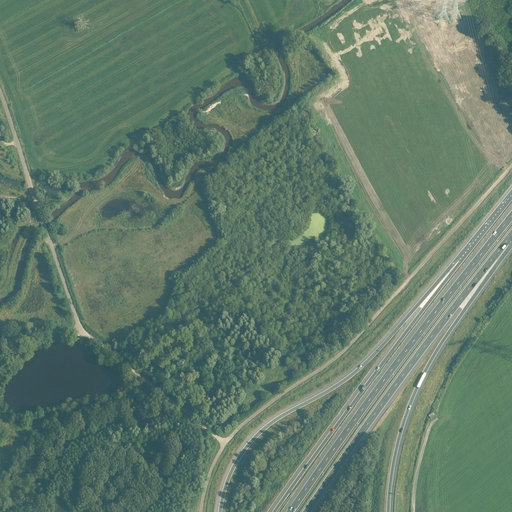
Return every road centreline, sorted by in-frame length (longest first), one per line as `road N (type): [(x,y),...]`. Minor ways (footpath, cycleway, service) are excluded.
road 1 (unclassified): [(225,442),(352,342),(511,165)]
road 2 (motorway): [(511,215),(290,511)]
road 3 (motorway): [(458,261),(359,368),(255,436),(228,477),(220,511)]
road 4 (motorway): [(307,511),(505,242)]
road 5 (motorway): [(458,261),(274,511)]
road 6 (motorway): [(389,511),(413,397),(505,242)]
road 7 (unclassified): [(80,329),(0,92)]
road 8 (unclassified): [(225,442),(80,329)]
